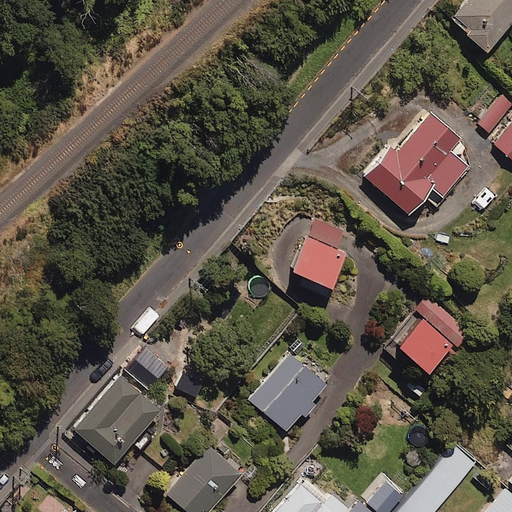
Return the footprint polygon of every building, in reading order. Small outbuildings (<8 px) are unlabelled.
[(511,20),(511,0),(466,0),(448,21),(484,52),(511,20)] [(511,102),(511,97),(502,90),(475,122),(487,132),(511,102)] [(456,140),(428,114),(394,152),(390,147),(363,177),(406,216),(430,189),(439,197),(465,168),(446,151),(456,140)] [(511,120),(491,144),(511,162),(511,120)] [(342,232),(313,219),(288,274),(326,291),(343,254),(333,250),(342,232)] [(477,276),(467,263),(453,274),(463,287),(477,276)] [(470,330),(428,294),(413,310),(455,346),(470,330)] [(450,345),(418,319),(393,350),(424,376),(450,345)] [(166,369),(142,349),(123,371),(147,391),(166,369)] [(298,415),(302,418),(314,405),(310,402),(323,387),(287,354),(247,400),(283,432),(298,415)] [(157,413),(116,378),(70,431),(111,466),(157,413)] [(173,452),(158,440),(146,455),(161,466),(173,452)] [(396,511),(432,511),(476,461),(455,443),(396,511)] [(206,511),(238,476),(205,447),(165,494),(184,511),(206,511)] [(340,505),(342,504),(327,491),(321,497),(303,480),(273,511),(343,511),(345,510),(340,505)] [(366,503),(376,511),(390,511),(402,497),(383,482),(366,503)] [(511,511),(511,494),(503,487),(482,511),(511,511)] [(368,511),(357,501),(347,511),(368,511)]
